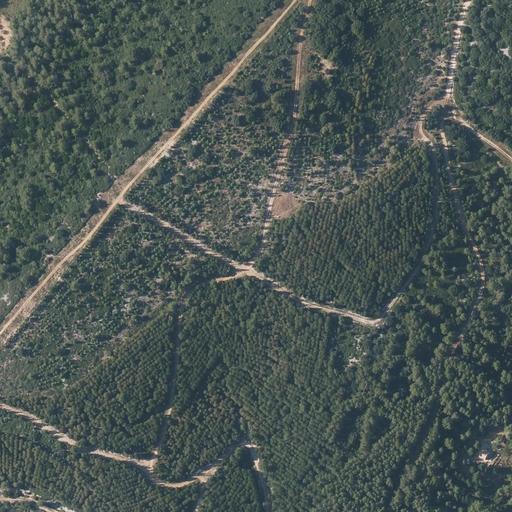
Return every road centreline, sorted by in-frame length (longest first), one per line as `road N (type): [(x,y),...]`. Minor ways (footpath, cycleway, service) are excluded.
road 1 (track): [(309,0),(290,144),(256,258),(182,303),(169,415),(147,470),(166,487),(189,481),(249,442),(267,511)]
road 2 (track): [(118,200),(296,300),(374,322),(413,273),(432,230),(435,156),(420,121),(448,91)]
road 3 (track): [(387,511),(438,404),(483,277),(441,126),(467,0)]
road 4 (track): [(295,0),(0,332)]
road 5 (track): [(147,470),(0,406)]
